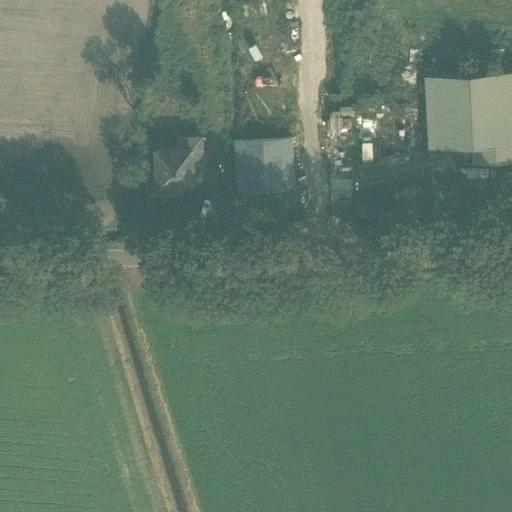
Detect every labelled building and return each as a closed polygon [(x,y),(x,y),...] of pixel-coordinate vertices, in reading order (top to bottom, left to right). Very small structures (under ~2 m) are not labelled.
[(400,91),(396,0),(325,0),(329,94),(400,91)] [(511,68),(427,72),(430,147),(473,145),(473,159),(511,157),(511,68)] [(354,106),(340,106),(340,116),(354,116),(354,106)] [(157,169),(147,170),(148,195),(174,194),(173,184),(194,183),(193,166),(203,166),(201,137),(187,137),(187,147),(156,149),(157,169)] [(291,137),(236,140),(238,191),(294,188),(291,137)]
